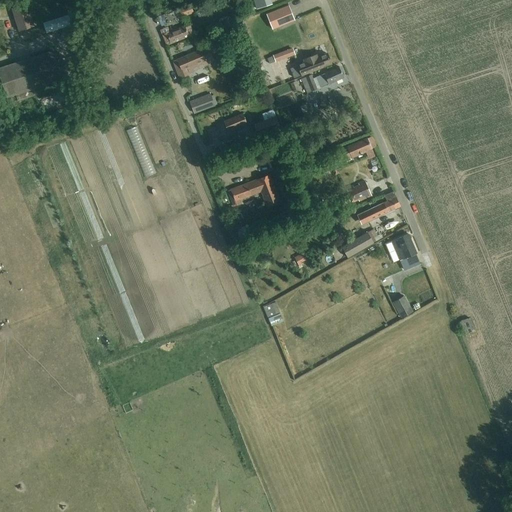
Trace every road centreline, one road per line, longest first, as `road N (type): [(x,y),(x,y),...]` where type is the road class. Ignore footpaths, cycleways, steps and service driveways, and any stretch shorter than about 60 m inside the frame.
road 1 (residential): [(428,265),(324,0)]
road 2 (residential): [(208,165),(142,0)]
